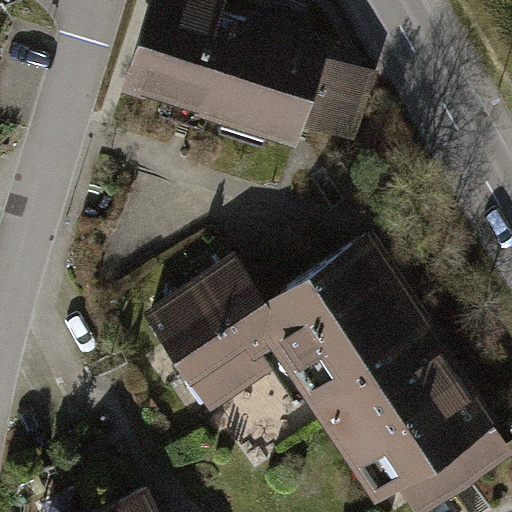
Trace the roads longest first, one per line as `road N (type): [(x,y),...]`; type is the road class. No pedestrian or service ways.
road 1 (residential): [(97,0),(0,332)]
road 2 (secondary): [(385,0),(511,227)]
